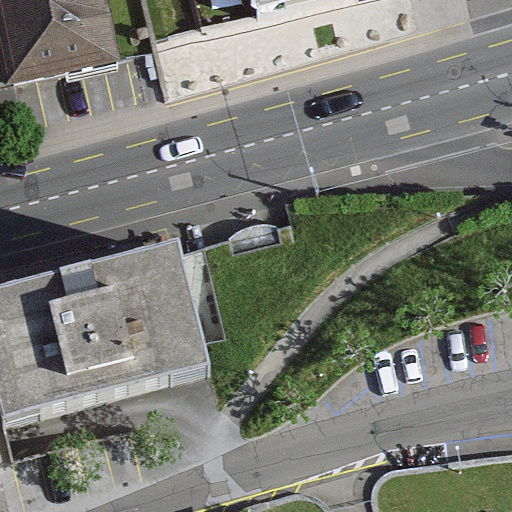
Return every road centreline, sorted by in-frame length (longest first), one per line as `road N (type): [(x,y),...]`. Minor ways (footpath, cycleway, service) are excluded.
road 1 (residential): [(511,407),(101,511)]
road 2 (primary): [(0,211),(311,128)]
road 3 (primary): [(311,128),(511,72)]
road 4 (residential): [(311,128),(395,159),(511,171)]
